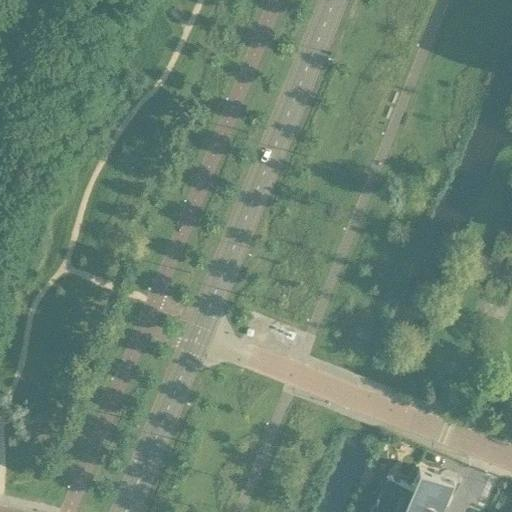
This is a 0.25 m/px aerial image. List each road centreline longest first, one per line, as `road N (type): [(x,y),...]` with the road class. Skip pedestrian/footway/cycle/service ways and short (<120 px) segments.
road 1 (unclassified): [(333,0),(196,335)]
road 2 (residential): [(511,460),(196,335)]
road 3 (unclassified): [(196,335),(123,511)]
